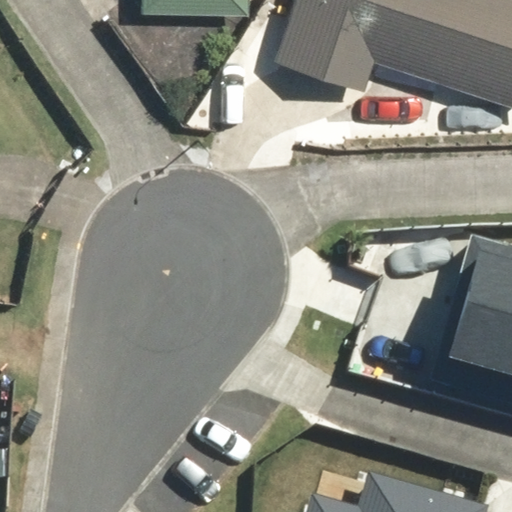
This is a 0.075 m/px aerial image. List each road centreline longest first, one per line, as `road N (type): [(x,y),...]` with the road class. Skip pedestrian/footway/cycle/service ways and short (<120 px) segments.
road 1 (unknown): [(136,346),(511,447)]
road 2 (residential): [(184,262),(354,193),(511,188)]
road 3 (residential): [(184,262),(101,89),(43,0)]
road 4 (residential): [(184,262),(136,346),(84,485),(82,511)]
